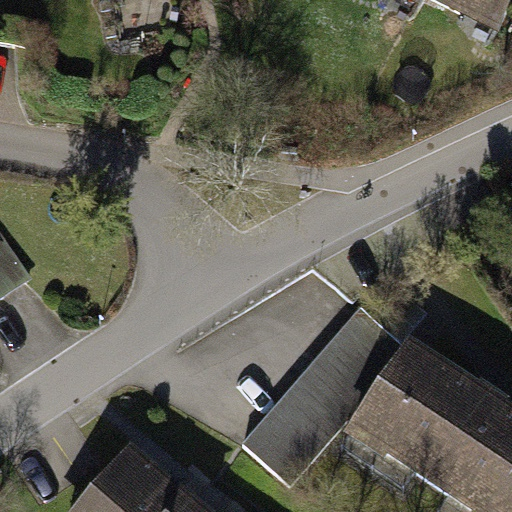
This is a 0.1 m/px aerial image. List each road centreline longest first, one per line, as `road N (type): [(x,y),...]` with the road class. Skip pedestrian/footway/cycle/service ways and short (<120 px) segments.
road 1 (residential): [(373,200),(0,423)]
road 2 (residential): [(373,200),(0,146)]
road 3 (residential): [(511,132),(373,200)]
